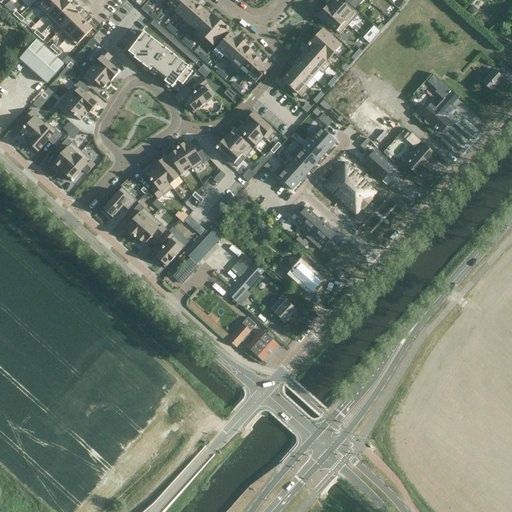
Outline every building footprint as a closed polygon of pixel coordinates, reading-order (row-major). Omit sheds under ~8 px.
[(43,0),(37,7),(45,15),(59,0),(43,0)] [(65,0),(59,0),(45,15),(53,22),(70,4),(65,0)] [(170,0),(167,5),(175,12),(185,0),(170,0)] [(185,0),(175,12),(182,18),(180,20),(181,20),(197,3),(193,0),(185,0)] [(327,4),(326,5),(348,25),(349,24),(359,13),(346,2),(344,4),(339,0),(333,0),(332,2),(330,1),(327,4)] [(197,3),(181,20),(189,27),(204,9),(197,3)] [(70,4),(53,22),(60,30),(78,12),(70,4)] [(478,9),(473,4),(468,10),(473,14),(478,9)] [(327,6),(319,15),(340,35),(348,25),(326,5),(326,6),(327,6)] [(204,9),(189,27),(189,28),(191,26),(197,32),(194,35),(195,36),(213,15),(210,12),(208,13),(204,9)] [(78,12),(60,30),(68,38),(85,20),(79,14),(80,13),(78,12)] [(213,15),(195,36),(202,43),(221,22),(213,15)] [(85,20),(68,38),(76,46),(93,28),(85,21),(85,20)] [(221,22),(202,43),(203,43),(206,39),(213,46),(229,29),(221,22)] [(374,26),(364,38),(370,43),(380,32),(379,32),(374,26)] [(323,28),(315,37),(334,54),(342,45),(323,28)] [(134,44),(128,52),(135,57),(134,59),(135,59),(136,59),(139,62),(143,65),(144,66),(147,68),(149,70),(151,71),(152,70),(157,74),(158,75),(165,80),(164,82),(173,88),(173,87),(178,81),(182,84),(183,85),(184,84),(183,84),(188,78),(189,77),(192,73),(193,72),(192,71),(188,68),(188,67),(189,66),(175,56),(175,55),(174,55),(174,54),(169,51),(167,49),(166,48),(162,45),(144,32),(138,39),(138,40),(135,44),(134,44)] [(230,33),(214,50),(222,58),(240,38),(239,38),(238,39),(230,33)] [(315,37),(308,45),(331,65),(331,64),(327,61),(334,54),(315,37)] [(240,38),(222,58),(230,64),(228,66),(229,66),(247,47),(248,46),(240,38)] [(35,40),(19,59),(46,83),(63,64),(35,40)] [(309,47),(302,54),(323,73),(331,65),(308,45),(309,47)] [(247,47),(229,66),(236,73),(254,53),(247,47)] [(98,53),(90,62),(94,65),(112,81),(120,72),(119,70),(118,71),(108,62),(112,57),(103,49),(99,54),(98,53)] [(254,53),(236,73),(244,80),(263,59),(262,58),(261,60),(254,54),(255,53),(254,53)] [(302,54),(295,62),(313,78),(319,70),(323,73),(302,54)] [(263,59),(244,80),(247,77),(255,83),(263,74),(264,76),(266,74),(265,73),(271,66),(263,59)] [(296,64),(289,72),(309,89),(306,85),(313,78),(295,62),(295,63),(296,64)] [(203,65),(198,70),(206,77),(212,71),(204,64),(203,65)] [(94,65),(82,79),(91,87),(95,82),(103,89),(107,84),(109,86),(113,81),(112,81),(94,65)] [(492,91),(503,78),(493,69),(482,82),(492,91)] [(289,72),(282,80),(292,89),(290,92),(295,97),(298,94),(301,98),(309,89),(289,72)] [(0,91),(0,110),(17,90),(9,83),(11,81),(4,75),(0,80),(0,90),(0,91)] [(194,94),(186,100),(191,108),(190,109),(194,113),(200,108),(206,104),(205,104),(217,95),(204,78),(192,88),(195,92),(194,93),(194,94)] [(431,105),(422,115),(426,119),(425,120),(425,123),(430,126),(432,126),(433,125),(435,127),(434,128),(437,130),(437,129),(441,133),(451,121),(449,119),(452,116),(451,115),(456,110),(451,105),(455,100),(458,97),(443,83),(435,91),(445,99),(436,109),(431,105)] [(76,84),(68,93),(88,112),(89,113),(97,104),(76,84)] [(236,94),(229,87),(224,93),(231,99),(236,94)] [(29,100),(18,90),(0,111),(0,115),(8,122),(21,107),(26,112),(35,101),(31,98),(29,100)] [(60,103),(56,107),(65,115),(70,111),(74,115),(74,116),(75,117),(76,116),(81,121),(88,112),(68,93),(60,102),(60,103)] [(307,113),(313,106),(307,102),(302,108),(307,113)] [(316,108),(312,112),(317,117),(321,112),(316,108)] [(24,129),(19,134),(29,142),(45,124),(36,116),(37,115),(33,111),(32,110),(32,111),(24,119),(29,123),(27,125),(25,127),(23,128),(24,129)] [(253,112),(245,121),(246,122),(264,138),(267,141),(275,131),(253,112)] [(29,142),(28,143),(38,152),(49,140),(53,145),(62,135),(47,122),(45,124),(29,142)] [(246,122),(238,131),(244,135),(243,136),(245,137),(245,136),(256,146),(264,138),(246,122)] [(336,142),(319,126),(310,136),(328,152),(336,142)] [(227,134),(223,139),(224,140),(224,139),(242,154),(242,155),(245,159),(253,149),(233,131),(229,136),(227,134)] [(328,152),(310,136),(312,138),(304,147),(300,144),(300,145),(319,162),(328,152)] [(60,155),(54,163),(59,168),(57,170),(62,174),(63,173),(62,172),(81,151),(67,138),(56,151),(60,155)] [(224,140),(216,148),(217,150),(218,149),(234,164),(242,155),(242,154),(224,139),(224,140)] [(184,143),(177,148),(178,148),(191,167),(191,168),(192,170),(203,163),(203,164),(209,160),(202,150),(197,153),(189,142),(185,145),(184,143)] [(423,144),(406,164),(417,175),(435,155),(423,144)] [(319,162),(300,145),(291,154),(310,171),(319,162)] [(178,150),(168,156),(181,174),(191,168),(191,167),(178,148),(177,149),(178,150)] [(394,168),(375,150),(363,164),(382,181),(394,168)] [(81,151),(62,172),(63,173),(73,182),(74,180),(83,170),(87,174),(95,165),(91,161),(91,160),(81,151)] [(310,171),(291,154),(294,158),(286,167),(283,164),(282,164),(301,181),(310,171)] [(164,158),(154,166),(155,167),(170,185),(170,184),(179,177),(164,158)] [(267,163),(263,167),(268,172),(272,167),(267,163)] [(371,200),(378,192),(346,163),(339,170),(337,169),(322,186),(356,217),(363,209),(364,209),(372,201),(371,200)] [(301,181),(282,164),(273,174),(277,177),(292,191),(301,181)] [(155,167),(146,174),(151,180),(150,180),(151,182),(152,181),(155,186),(151,190),(158,199),(163,195),(164,196),(173,188),(170,184),(170,185),(155,167)] [(218,183),(226,174),(221,170),(213,179),(218,183)] [(122,187),(103,209),(113,218),(123,206),(128,210),(137,200),(122,187)] [(157,199),(153,204),(159,209),(163,204),(157,199)] [(132,221),(126,228),(129,232),(128,233),(134,238),(135,238),(153,216),(139,204),(128,216),(132,221)] [(294,221),(309,233),(306,237),(321,220),(306,207),(294,221)] [(260,217),(256,212),(250,218),(255,222),(260,217)] [(153,216),(135,238),(136,237),(144,245),(154,234),(158,238),(166,229),(162,225),(162,224),(153,216)] [(336,234),(321,220),(306,237),(320,250),(323,246),(324,247),(336,234)] [(267,235),(273,228),(265,222),(259,228),(267,235)] [(182,284),(199,266),(197,264),(224,235),(216,227),(188,256),(191,258),(174,276),(182,284)] [(163,249),(156,257),(162,263),(161,264),(165,268),(171,261),(171,262),(176,257),(175,256),(179,252),(185,245),(169,232),(159,243),(164,247),(162,248),(163,249)] [(300,244),(305,248),(309,243),(305,239),(300,244)] [(243,274),(254,262),(245,254),(234,265),(243,274)] [(282,278),(289,271),(281,263),(274,270),(282,278)] [(233,286),(234,287),(239,291),(258,270),(252,264),(233,286)] [(311,292),(321,281),(306,267),(301,273),(298,270),(294,276),(296,278),(296,279),(311,292)] [(258,270),(239,291),(243,295),(262,273),(258,270)] [(239,291),(234,287),(228,294),(241,305),(247,299),(243,295),(239,291)] [(190,299),(190,305),(228,339),(231,335),(218,323),(221,320),(211,312),(208,315),(190,299)] [(276,312),(282,306),(277,301),(271,308),(276,312)] [(282,306),(276,312),(275,314),(284,323),(296,310),(287,301),(282,306)] [(248,318),(228,341),(236,348),(242,341),(248,335),(256,326),(248,318)] [(248,335),(242,341),(248,346),(247,347),(263,361),(278,345),(272,339),(274,337),(268,333),(267,335),(262,330),(253,340),(248,335)]
